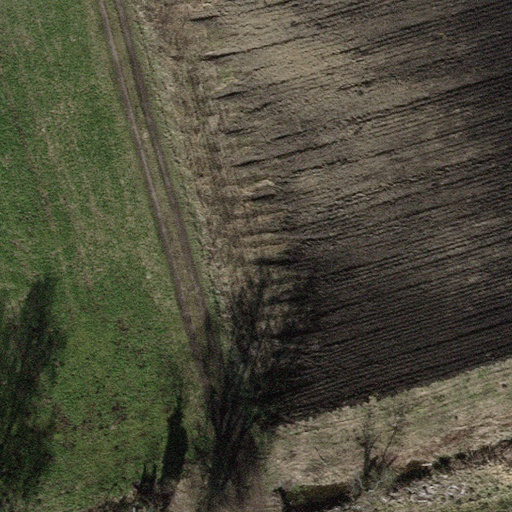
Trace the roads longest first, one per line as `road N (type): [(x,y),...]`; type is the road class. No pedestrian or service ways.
road 1 (track): [(110,0),(255,511)]
road 2 (track): [(285,511),(511,452)]
